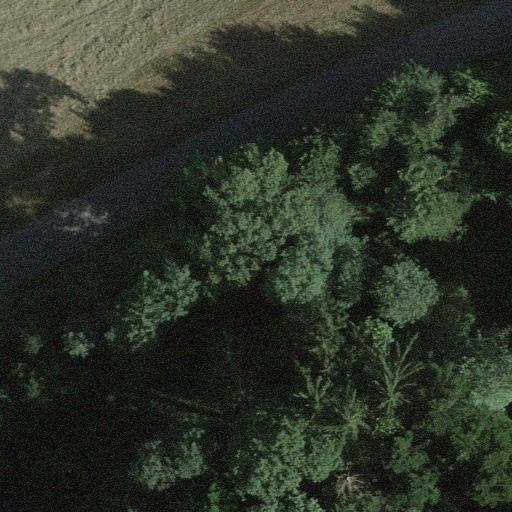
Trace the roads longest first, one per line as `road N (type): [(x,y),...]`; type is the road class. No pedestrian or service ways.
road 1 (unclassified): [(0,273),(310,104),(511,20)]
road 2 (track): [(25,259),(511,204)]
